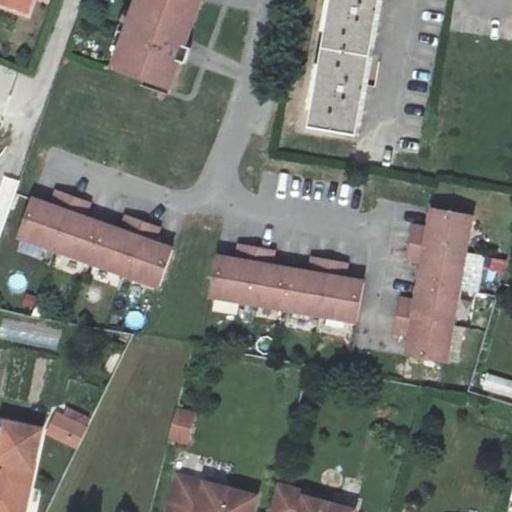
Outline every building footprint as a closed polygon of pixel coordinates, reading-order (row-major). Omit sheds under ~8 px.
[(203,0),(140,0),(115,70),(172,90),(203,0)] [(351,130),(371,0),(321,0),(303,123),(351,130)] [(30,196),(17,233),(157,282),(171,245),(153,239),(159,223),(123,210),(117,227),(83,214),(89,198),(53,185),(47,201),(30,196)] [(404,353),(443,361),(471,215),(433,207),(429,225),(412,222),(404,259),(422,263),(415,298),(398,294),(390,332),(408,335),(404,353)] [(207,292),(353,320),(361,282),(343,279),(346,261),(309,254),(305,271),(270,264),(274,247),(236,240),(233,256),(215,253),(207,292)] [(0,342),(58,345),(59,326),(0,324),(0,328),(0,342)] [(483,391),(511,394),(511,379),(485,377),(483,391)] [(67,409),(64,416),(57,412),(47,433),(76,446),(89,419),(67,409)] [(196,414),(178,409),(171,437),(189,441),(196,414)] [(0,425),(0,511),(23,511),(40,433),(0,425)] [(243,511),(249,492),(182,473),(171,511),(243,511)] [(308,489),(280,483),(272,511),(354,511),(356,505),(307,494),(308,489)]
